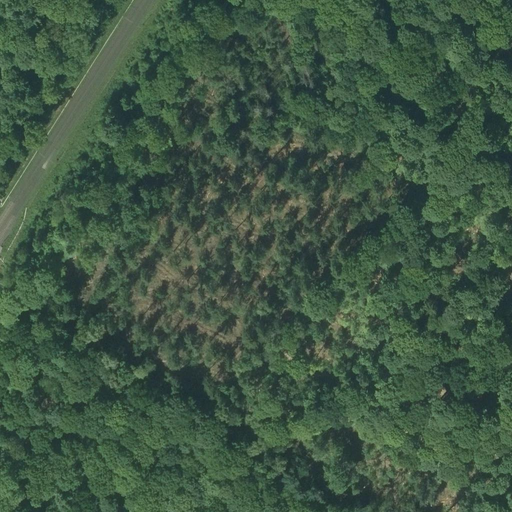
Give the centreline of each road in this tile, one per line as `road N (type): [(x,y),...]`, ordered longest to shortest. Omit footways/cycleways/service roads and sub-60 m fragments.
road 1 (track): [(424,0),(462,116)]
road 2 (track): [(505,118),(511,237)]
